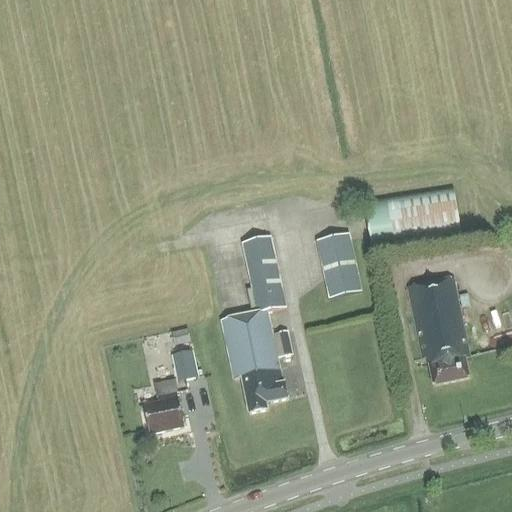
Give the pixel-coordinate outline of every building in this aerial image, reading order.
[(460,232),(454,190),(365,203),(372,245),(460,232)] [(362,294),(349,236),(315,243),(328,302),(362,294)] [(265,405),(287,400),(284,385),(282,386),(267,314),(285,311),(271,239),(244,245),(258,316),(222,323),(234,381),(243,381),(250,415),(266,412),(265,405)] [(433,387),(469,380),(465,360),(468,359),(453,282),(409,291),(423,361),(428,360),(433,387)] [(187,331),(172,334),(174,347),(190,344),(187,331)] [(287,334),(278,336),(283,359),(292,357),(287,334)] [(177,384),(198,380),(193,354),(172,358),(177,384)] [(149,436),(184,429),(177,395),(158,399),(159,406),(144,409),(149,436)]
